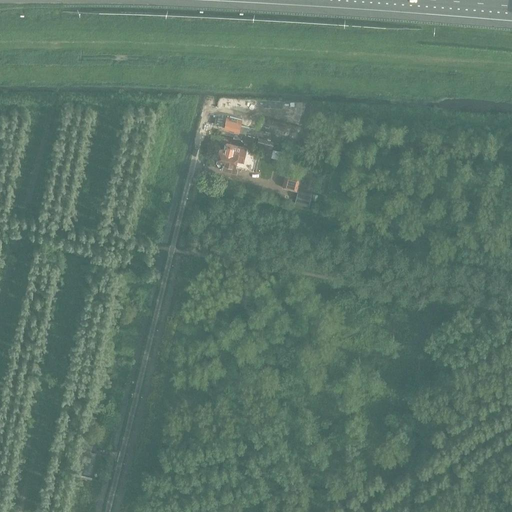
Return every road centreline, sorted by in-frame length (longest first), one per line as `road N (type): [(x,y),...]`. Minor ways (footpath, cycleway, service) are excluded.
road 1 (unclassified): [(108,511),(208,103)]
road 2 (motorway): [(371,0),(511,10)]
